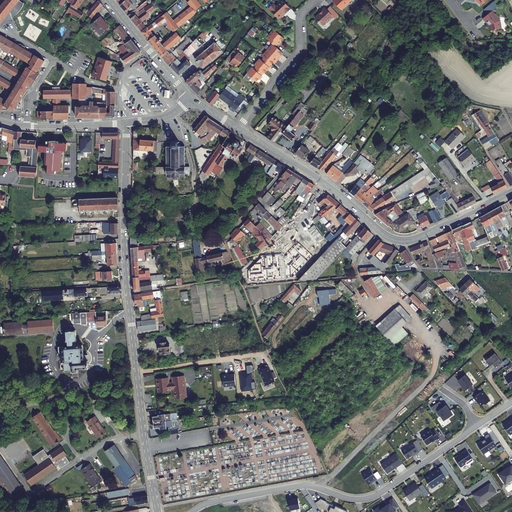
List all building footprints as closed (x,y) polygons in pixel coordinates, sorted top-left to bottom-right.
[(6,0),(0,8),(0,23),(2,25),(2,24),(4,26),(5,24),(6,23),(7,22),(9,21),(10,20),(11,20),(13,19),(14,18),(16,18),(15,16),(16,16),(18,14),(19,14),(21,12),(21,11),(23,9),(24,7),(25,5),(26,4),(26,3),(22,0),(6,0)] [(69,9),(82,18),(85,13),(77,7),(82,0),(92,0),(95,2),(97,0),(75,0),(73,4),(69,9)] [(100,0),(89,14),(93,18),(105,5),(100,0)] [(127,0),(122,5),(130,15),(139,8),(141,6),(139,4),(136,6),(135,4),(130,0),(127,0)] [(192,6),(174,21),(180,27),(183,25),(183,26),(195,17),(194,16),(197,13),(196,11),(203,6),(197,0),(196,0),(191,0),(189,2),(192,6)] [(292,8),(284,0),(282,0),(277,5),(275,3),(270,7),(280,19),(284,15),(284,14),(286,12),(287,13),(292,8)] [(334,0),(334,1),(342,9),(351,0),(334,0)] [(133,19),(138,25),(143,21),(151,15),(151,14),(152,13),(151,12),(160,5),(156,1),(142,12),(133,19)] [(341,16),(332,7),(329,10),(327,7),(323,11),(324,12),(323,13),(322,13),(318,17),(325,25),(335,16),(338,19),(341,16)] [(130,15),(133,19),(142,12),(139,8),(130,15)] [(493,11),(485,18),(489,22),(490,21),(492,24),(491,24),(491,25),(492,30),(503,29),(502,21),(500,19),(500,17),(497,14),(496,14),(493,11)] [(162,26),(167,22),(172,18),(168,12),(156,21),(159,25),(161,24),(162,26)] [(93,23),(102,34),(111,27),(102,16),(93,23)] [(213,24),(219,30),(222,26),(216,20),(213,24)] [(169,25),(174,32),(175,31),(176,31),(179,29),(179,28),(180,27),(174,21),(169,25)] [(143,32),(147,37),(153,32),(152,31),(156,28),(153,24),(143,32)] [(213,24),(207,30),(209,33),(212,31),(220,40),(223,37),(225,34),(222,31),(219,34),(218,33),(220,30),(219,30),(213,24)] [(121,39),(125,44),(132,39),(126,30),(122,25),(112,33),(113,35),(118,31),(123,38),(121,39)] [(272,37),(269,40),(274,43),(277,46),(279,43),(280,44),(285,37),(275,29),(270,35),(272,37)] [(149,39),(150,40),(156,36),(155,34),(153,32),(147,37),(149,39)] [(150,40),(163,56),(168,51),(182,39),(182,38),(183,37),(179,33),(178,34),(177,32),(164,44),(161,42),(164,40),(162,37),(159,39),(156,36),(150,40)] [(16,42),(3,33),(0,37),(0,46),(1,46),(0,47),(0,48),(3,50),(4,48),(10,52),(11,51),(16,42)] [(166,59),(172,66),(192,44),(195,41),(191,37),(172,54),(166,59)] [(217,43),(224,51),(229,44),(223,37),(220,40),(217,43)] [(143,51),(133,39),(132,39),(125,44),(121,47),(125,53),(121,55),(123,58),(133,51),(137,56),(142,53),(143,51)] [(38,72),(46,60),(16,42),(11,51),(31,63),(29,67),(38,72)] [(212,44),(211,45),(219,56),(224,51),(217,43),(216,42),(213,45),(212,44)] [(277,46),(274,43),(268,49),(279,59),(282,56),(281,55),(283,52),(277,46)] [(172,66),(180,75),(182,75),(192,66),(193,64),(189,59),(191,58),(191,57),(190,56),(197,51),(196,50),(197,49),(192,44),(172,66)] [(209,45),(205,48),(215,60),(219,56),(211,45),(210,46),(209,45)] [(91,53),(100,56),(108,59),(111,49),(104,47),(103,51),(93,47),(91,53)] [(202,52),(201,53),(210,64),(215,60),(205,48),(201,51),(202,52)] [(279,59),(268,49),(263,56),(265,57),(272,64),(273,64),(276,61),(277,62),(279,59)] [(235,50),(228,58),(232,61),(232,62),(238,67),(246,57),(240,52),(239,53),(235,50)] [(123,58),(129,62),(137,56),(133,51),(123,58)] [(163,56),(166,59),(172,54),(168,51),(163,56)] [(197,58),(205,68),(210,64),(201,53),(200,53),(196,56),(198,58),(197,58)] [(100,56),(94,75),(108,80),(114,61),(108,59),(100,56)] [(272,64),(265,57),(263,60),(261,58),(256,64),(258,66),(265,72),(265,73),(271,67),(270,66),(272,64)] [(22,79),(26,72),(6,60),(2,67),(22,79)] [(204,72),(208,76),(216,70),(213,67),(216,65),(215,63),(205,72),(204,72)] [(265,72),(258,66),(255,69),(254,67),(248,73),(258,81),(263,75),(265,72)] [(34,83),(35,83),(41,73),(38,72),(29,67),(26,72),(22,79),(31,85),(31,84),(32,83),(33,83),(34,83)] [(187,82),(192,86),(200,79),(202,82),(206,78),(200,72),(198,71),(188,80),(187,82)] [(0,84),(14,92),(18,86),(0,75),(0,84)] [(192,86),(199,94),(207,84),(205,82),(208,79),(207,77),(206,78),(202,82),(200,79),(192,86)] [(19,83),(28,89),(31,85),(22,79),(19,83)] [(25,109),(24,99),(29,91),(27,90),(28,89),(19,83),(18,86),(14,92),(9,101),(3,110),(12,110),(16,112),(17,110),(25,109)] [(88,105),(88,100),(89,87),(89,84),(75,83),(74,99),(81,99),(80,105),(88,105)] [(109,89),(94,86),(94,88),(89,87),(88,100),(92,100),(94,100),(94,92),(103,94),(103,101),(108,101),(108,105),(117,105),(117,91),(108,91),(109,89)] [(226,88),(222,95),(220,96),(233,106),(239,98),(232,93),(226,88)] [(73,89),(45,90),(45,98),(55,98),(62,98),(73,98),(73,89)] [(235,89),(232,93),(239,98),(242,94),(235,89)] [(217,91),(209,100),(214,104),(220,96),(222,95),(217,91)] [(233,106),(231,107),(236,111),(247,98),(242,94),(239,98),(233,106)] [(0,110),(1,111),(3,110),(9,101),(0,95),(0,110)] [(55,105),(56,105),(56,110),(39,110),(39,118),(63,118),(70,116),(70,117),(71,116),(71,112),(72,112),(72,105),(71,105),(62,105),(62,98),(55,98),(55,105)] [(94,100),(92,100),(91,117),(96,117),(96,108),(99,108),(100,101),(94,100)] [(96,117),(108,117),(108,105),(108,101),(103,101),(100,101),(99,108),(96,108),(96,117)] [(293,113),(296,116),(300,111),(303,108),(305,105),(301,103),(299,104),(297,108),(293,113)] [(77,117),(87,117),(88,105),(80,105),(76,105),(76,112),(77,112),(77,117)] [(117,116),(117,105),(108,105),(108,117),(115,118),(117,116)] [(483,129),(485,128),(490,124),(492,123),(483,109),(474,114),(483,129)] [(283,133),(292,141),(296,136),(293,134),(291,132),(292,130),(297,124),(296,123),(300,119),(302,120),(305,116),(304,115),(300,111),(296,116),(288,127),(283,133)] [(404,120),(407,115),(400,111),(397,116),(404,120)] [(465,117),(469,124),(473,121),(469,114),(465,117)] [(200,139),(206,136),(212,129),(207,126),(211,119),(206,115),(194,130),(196,132),(194,134),(200,139)] [(275,143),(283,133),(288,127),(274,117),(268,124),(272,128),(271,127),(271,131),(272,130),(266,137),(275,143)] [(224,128),(211,119),(207,126),(212,129),(206,136),(200,139),(203,143),(208,141),(217,132),(220,134),(224,128)] [(308,128),(313,131),(317,125),(313,122),(313,123),(313,122),(308,128)] [(492,139),(494,144),(500,140),(492,128),(490,124),(485,128),(490,136),(483,140),(484,143),(492,139)] [(466,135),(458,127),(446,140),(454,148),(458,143),(458,142),(460,140),(461,140),(466,135)] [(15,132),(4,129),(3,136),(8,138),(7,143),(10,144),(9,151),(13,151),(14,150),(15,132)] [(23,133),(15,132),(14,150),(26,151),(26,157),(30,158),(29,167),(20,167),(20,178),(37,179),(39,153),(39,149),(36,149),(37,142),(22,141),(23,133)] [(102,155),(101,161),(121,162),(123,134),(121,132),(110,132),(110,139),(110,144),(115,145),(115,152),(115,155),(110,155),(102,155)] [(310,139),(318,146),(321,142),(322,141),(320,140),(319,140),(313,135),(310,139)] [(147,151),(157,152),(157,141),(137,139),(137,136),(134,136),(133,159),(136,159),(136,157),(136,151),(147,151)] [(89,138),(83,138),(84,151),(94,151),(95,138),(93,138),(93,137),(89,137),(89,138)] [(430,143),(439,151),(442,148),(433,139),(430,143)] [(173,180),(173,186),(175,186),(178,185),(178,179),(180,177),(185,178),(185,179),(186,179),(186,178),(187,178),(187,177),(186,177),(186,173),(187,173),(191,174),(191,167),(186,167),(185,163),(186,163),(186,162),(185,162),(185,158),(186,158),(186,157),(185,157),(185,153),(186,153),(186,152),(185,152),(185,148),(186,148),(186,147),(185,147),(186,145),(184,145),(184,146),(181,146),(181,145),(180,144),(179,144),(179,142),(180,142),(180,141),(179,141),(179,140),(178,140),(177,141),(174,141),(174,140),(172,140),(172,141),(172,142),(173,142),(173,146),(172,146),(172,145),(171,145),(171,146),(167,146),(167,145),(166,145),(166,148),(165,148),(165,149),(166,149),(166,153),(165,153),(165,154),(166,154),(166,158),(165,158),(165,159),(166,159),(166,163),(165,163),(165,164),(166,164),(166,167),(156,167),(155,174),(166,174),(167,176),(166,176),(166,177),(167,177),(167,180),(173,180)] [(216,163),(223,167),(225,162),(230,155),(236,158),(240,152),(242,149),(243,148),(238,145),(239,144),(238,142),(237,141),(234,142),(234,144),(233,146),(225,141),(222,145),(226,148),(216,163)] [(46,147),(40,146),(39,149),(39,153),(46,153),(45,166),(48,166),(47,174),(56,174),(56,172),(63,172),(64,152),(67,152),(68,144),(58,143),(58,145),(55,145),(55,143),(47,142),(46,147)] [(320,152),(319,153),(322,156),(328,148),(321,142),(318,146),(319,147),(322,149),(320,152)] [(248,161),(251,163),(259,150),(250,144),(246,150),(249,152),(249,153),(252,154),(248,161)] [(337,145),(333,150),(339,154),(341,150),(344,152),(348,147),(346,145),(345,144),(341,150),(338,147),(339,146),(337,145)] [(226,148),(222,145),(221,145),(208,164),(213,168),(211,171),(218,176),(223,167),(216,163),(226,148)] [(295,153),(303,159),(309,151),(302,145),(295,153)] [(344,153),(349,157),(356,149),(351,145),(344,153)] [(469,163),(470,162),(472,160),(473,161),(477,157),(470,148),(459,156),(466,165),(469,163)] [(263,170),(267,173),(276,161),(259,150),(251,163),(255,166),(258,162),(259,162),(261,159),(268,163),(263,170)] [(333,150),(327,157),(332,162),(339,154),(333,150)] [(363,153),(362,152),(358,158),(355,161),(339,180),(342,183),(349,175),(357,174),(362,169),(366,173),(368,171),(372,171),(377,165),(366,156),(367,155),(364,152),(363,153)] [(312,162),(320,167),(326,158),(322,156),(319,153),(316,156),(316,157),(312,162)] [(441,162),(443,165),(451,160),(449,156),(441,162)] [(507,162),(504,156),(497,160),(501,166),(505,163),(506,162),(507,162)] [(320,167),(325,170),(332,162),(327,157),(326,158),(320,167)] [(329,173),(339,180),(355,161),(352,158),(348,163),(345,167),(340,164),(338,166),(335,164),(329,173)] [(506,179),(492,159),(487,162),(496,175),(497,175),(501,181),(500,181),(500,183),(493,186),(496,193),(509,186),(506,179)] [(443,165),(452,179),(460,173),(451,160),(443,165)] [(101,161),(101,163),(101,177),(121,178),(121,162),(101,161)] [(285,166),(276,161),(267,173),(271,176),(275,170),(276,169),(280,172),(285,166)] [(500,166),(511,183),(511,173),(506,165),(505,163),(501,166),(500,166)] [(215,180),(217,181),(219,179),(218,179),(225,169),(223,167),(218,176),(215,180)] [(279,190),(281,189),(282,187),(294,170),(290,167),(282,177),(285,179),(277,189),(279,190)] [(290,186),(292,187),(301,174),(294,170),(282,187),(281,189),(284,191),(285,189),(287,190),(290,186)] [(439,176),(443,182),(446,179),(439,171),(436,173),(439,176)] [(459,176),(464,182),(468,179),(463,173),(459,176)] [(294,195),(297,190),(306,177),(301,174),(292,187),(289,191),(294,195)] [(297,190),(302,193),(311,180),(306,177),(297,190)] [(367,183),(362,178),(352,191),(356,195),(367,183)] [(373,181),(370,179),(367,183),(356,195),(360,198),(368,191),(366,189),(373,181)] [(449,200),(458,213),(462,210),(479,201),(476,195),(475,195),(472,191),(470,192),(473,197),(463,202),(446,179),(443,182),(449,190),(454,197),(449,200)] [(197,185),(201,194),(206,194),(201,180),(196,181),(197,185)] [(305,194),(308,196),(309,194),(317,184),(311,180),(302,193),(298,199),(299,199),(298,201),(301,204),(304,199),(303,198),(305,194)] [(175,186),(180,195),(191,190),(187,181),(178,185),(175,186)] [(381,189),(375,184),(368,191),(360,198),(365,202),(381,189)] [(489,185),(482,188),(486,195),(490,194),(489,193),(492,192),(489,185)] [(381,189),(365,202),(369,206),(379,200),(387,194),(382,188),(381,189)] [(447,201),(449,200),(454,197),(449,190),(443,194),(441,191),(433,196),(440,207),(444,204),(443,202),(447,200),(447,201)] [(264,197),(268,202),(274,195),(275,195),(270,191),(264,197)] [(317,223),(323,218),(337,207),(341,202),(333,195),(328,191),(319,199),(323,204),(327,201),(330,204),(320,212),(321,213),(315,219),(317,223)] [(387,194),(379,200),(383,203),(382,204),(383,205),(396,197),(392,191),(387,194)] [(419,194),(423,204),(426,202),(431,200),(426,191),(419,194)] [(308,196),(304,202),(308,205),(309,206),(315,198),(309,194),(308,196)] [(268,202),(272,205),(278,198),(274,195),(268,202)] [(275,204),(279,208),(286,201),(283,197),(275,204)] [(80,209),(81,216),(84,216),(85,215),(85,213),(89,213),(89,215),(90,216),(97,215),(98,214),(98,213),(101,213),(101,214),(102,215),(110,215),(111,214),(111,212),(114,212),(114,215),(116,215),(116,212),(118,212),(118,199),(74,200),(73,201),(72,202),(72,203),(72,204),(72,205),(73,205),(74,205),(74,209),(80,209)] [(369,206),(374,211),(382,204),(383,203),(379,200),(369,206)] [(279,220),(261,202),(257,206),(280,230),(285,225),(279,220)] [(341,210),(344,213),(348,208),(341,202),(337,207),(323,218),(327,222),(330,220),(330,219),(341,210)] [(429,209),(426,202),(423,204),(422,204),(424,209),(422,210),(423,213),(419,215),(420,218),(423,223),(422,224),(422,225),(424,225),(424,226),(432,222),(428,214),(427,215),(426,211),(429,209)] [(404,211),(398,203),(387,208),(377,213),(391,225),(396,219),(400,214),(403,212),(404,211)] [(504,205),(498,208),(505,224),(511,222),(504,205)] [(277,212),(282,217),(285,214),(288,211),(283,206),(277,212)] [(396,222),(401,231),(420,218),(419,215),(415,207),(409,210),(410,211),(402,217),(400,214),(396,219),(397,221),(396,222)] [(346,224),(336,234),(339,238),(358,217),(348,208),(344,213),(340,218),(346,224)] [(505,224),(498,208),(492,211),(499,227),(505,224)] [(432,213),(436,222),(440,220),(436,212),(435,211),(432,213)] [(492,211),(488,213),(492,224),(494,229),(499,227),(492,211)] [(482,216),(490,235),(492,241),(494,245),(496,251),(506,247),(505,245),(499,247),(494,235),(495,234),(491,224),(492,224),(488,213),(482,216)] [(290,220),(285,214),(282,217),(279,220),(285,225),(290,220)] [(363,221),(358,217),(339,238),(344,242),(363,221)] [(258,225),(251,218),(246,223),(262,239),(258,242),(264,247),(272,238),(258,225)] [(474,220),(464,224),(470,240),(477,238),(476,235),(473,228),(476,226),(474,220)] [(275,235),(262,221),(258,225),(272,238),(275,235)] [(105,223),(106,234),(121,234),(120,223),(105,223)] [(467,242),(470,249),(473,248),(471,241),(470,240),(464,224),(455,229),(460,239),(464,237),(466,243),(467,242)] [(367,225),(358,235),(365,241),(374,231),(367,225)] [(232,235),(235,237),(240,242),(242,240),(242,239),(247,233),(242,228),(239,227),(232,235)] [(462,249),(454,230),(439,236),(441,241),(448,237),(447,236),(450,235),(451,236),(454,244),(452,245),(455,251),(457,251),(462,249)] [(322,251),(325,253),(339,238),(336,234),(333,232),(328,236),(332,240),(322,251)] [(365,241),(358,235),(348,247),(355,253),(357,250),(365,241)] [(478,238),(471,241),(473,248),(477,247),(477,246),(492,241),(490,235),(478,239),(478,238)] [(133,237),(134,262),(140,261),(147,261),(146,253),(146,246),(142,247),(141,243),(139,243),(139,237),(133,237)] [(236,247),(243,260),(248,257),(243,247),(241,245),(240,243),(240,242),(235,237),(232,240),(237,246),(236,247)] [(325,253),(300,279),(318,278),(348,246),(344,242),(339,238),(325,253)] [(386,242),(381,238),(371,250),(376,255),(381,249),(382,249),(384,248),(385,249),(387,247),(388,248),(391,244),(386,242)] [(447,249),(451,252),(455,251),(452,245),(450,239),(439,244),(435,245),(437,250),(446,247),(447,249)] [(412,248),(415,253),(427,249),(431,260),(436,259),(437,258),(430,241),(412,248)] [(108,243),(109,255),(119,254),(118,242),(108,243)] [(396,245),(391,244),(388,248),(387,247),(385,249),(384,248),(382,249),(390,253),(388,256),(393,260),(401,250),(396,245)] [(194,247),(197,271),(206,270),(205,264),(224,260),(225,263),(232,261),(228,251),(202,257),(201,246),(194,247)] [(497,252),(504,269),(510,267),(504,254),(508,253),(506,247),(496,251),(497,252)] [(403,251),(412,265),(417,262),(408,248),(403,251)] [(437,252),(439,258),(447,255),(445,249),(437,252)] [(445,264),(446,267),(462,268),(462,267),(468,265),(462,249),(457,251),(455,251),(451,252),(453,256),(457,255),(460,262),(451,262),(451,264),(445,264)] [(352,265),(356,266),(357,263),(362,254),(357,250),(355,253),(352,256),(355,259),(352,265)] [(109,255),(110,265),(120,265),(119,254),(109,255)] [(393,260),(388,256),(385,260),(384,261),(377,256),(374,261),(379,266),(384,270),(388,265),(389,265),(393,260)] [(430,261),(432,266),(439,267),(436,259),(431,260),(430,261)] [(134,266),(135,277),(152,276),(152,270),(141,271),(141,266),(134,266)] [(98,272),(99,280),(115,279),(114,271),(98,272)] [(382,275),(374,276),(384,292),(390,288),(382,275)] [(135,277),(136,290),(137,292),(143,291),(143,290),(142,282),(153,281),(152,276),(135,277)] [(377,296),(384,292),(374,276),(367,280),(377,296)] [(437,280),(445,290),(450,288),(456,286),(447,276),(437,280)] [(467,282),(476,291),(481,286),(472,277),(467,282)] [(158,280),(153,281),(142,282),(143,290),(155,288),(155,289),(159,288),(159,285),(166,284),(166,280),(158,280)] [(377,296),(367,280),(365,281),(366,283),(364,285),(365,288),(368,293),(371,298),(373,296),(374,298),(377,296)] [(418,290),(424,296),(435,286),(429,280),(418,290)] [(342,281),(339,284),(347,293),(350,296),(351,297),(355,294),(342,281)] [(475,297),(479,301),(482,297),(476,291),(467,282),(462,287),(463,288),(468,293),(469,294),(470,292),(475,297)] [(297,283),(285,296),(289,299),(294,293),(298,297),(301,294),(300,293),(303,290),(297,283)] [(99,291),(99,294),(111,294),(111,295),(124,294),(125,293),(124,286),(99,287),(99,291)] [(397,290),(401,294),(405,290),(401,286),(397,290)] [(76,292),(76,296),(90,295),(90,292),(89,288),(67,290),(67,293),(76,292)] [(321,296),(321,304),(332,303),(331,293),(337,293),(336,288),(319,290),(319,296),(321,296)] [(351,297),(355,302),(368,293),(365,288),(355,294),(351,297)] [(46,291),(46,298),(66,296),(66,290),(46,291)] [(401,294),(405,299),(409,294),(405,290),(401,294)] [(166,316),(163,291),(155,292),(155,291),(144,293),(145,302),(156,301),(158,301),(159,309),(156,309),(157,312),(153,313),(153,314),(154,318),(166,316)] [(183,292),(184,300),(192,299),(190,291),(183,292)] [(141,304),(142,307),(145,306),(145,302),(144,293),(136,294),(138,304),(141,304)] [(334,306),(337,309),(350,296),(347,293),(334,306)] [(412,297),(423,308),(425,306),(423,303),(424,302),(415,293),(412,297)] [(413,317),(402,305),(379,326),(396,345),(410,332),(404,326),(413,317)] [(83,323),(83,324),(90,324),(90,323),(98,322),(99,326),(109,325),(109,319),(110,318),(110,311),(75,313),(76,323),(83,323)] [(295,341),(300,346),(322,324),(311,313),(291,333),(297,339),(295,341)] [(264,334),(270,338),(286,317),(281,314),(275,322),(274,321),(264,334)] [(139,321),(140,330),(158,328),(157,319),(139,321)] [(29,331),(29,334),(54,332),(53,321),(28,322),(28,325),(23,326),(23,322),(4,324),(5,336),(24,334),(24,331),(29,331)] [(74,370),(74,376),(81,376),(80,369),(90,368),(90,360),(85,361),(85,355),(84,345),(75,346),(75,340),(78,340),(77,329),(67,330),(68,340),(69,340),(69,345),(61,346),(61,353),(65,353),(66,360),(64,360),(65,363),(66,363),(67,371),(74,370)] [(161,344),(162,354),(173,353),(172,351),(175,350),(174,349),(172,349),(172,343),(168,344),(165,344),(165,342),(162,343),(163,344),(161,344)] [(502,362),(495,353),(485,361),(490,366),(492,364),(495,368),(502,362)] [(176,388),(177,397),(183,396),(183,393),(188,392),(186,374),(174,376),(175,383),(171,383),(170,376),(158,378),(160,391),(172,390),(172,388),(176,388)] [(458,381),(466,390),(473,385),(465,375),(458,381)] [(490,400),(483,391),(474,397),(476,401),(477,400),(481,406),(484,403),(486,404),(490,400)] [(444,421),(453,415),(446,405),(443,407),(440,401),(431,407),(435,413),(437,411),(444,421)] [(56,430),(43,411),(35,416),(54,444),(63,438),(57,429),(56,430)] [(114,419),(110,412),(106,415),(109,419),(111,422),(114,419)] [(154,415),(155,421),(173,419),(173,412),(160,413),(161,415),(154,415)] [(89,420),(100,437),(108,431),(102,423),(100,419),(97,415),(89,420)] [(102,423),(109,419),(106,415),(100,419),(102,423)] [(511,417),(510,419),(510,420),(507,422),(507,421),(502,424),(509,434),(511,431),(511,417)] [(155,421),(156,427),(162,426),(162,427),(172,426),(172,423),(172,421),(173,421),(180,420),(180,418),(173,419),(155,421)] [(430,430),(421,436),(427,445),(434,440),(439,437),(434,430),(431,432),(430,430)] [(477,444),(483,454),(496,445),(488,434),(484,436),(486,439),(482,442),(482,441),(477,444)] [(423,449),(417,440),(413,443),(419,452),(423,449)] [(401,451),(407,459),(412,456),(414,454),(415,455),(419,452),(413,443),(401,451)] [(126,461),(115,445),(106,451),(116,467),(119,465),(126,461)] [(67,455),(61,446),(51,454),(52,456),(49,457),(48,456),(44,449),(33,457),(39,465),(24,475),(32,485),(57,468),(56,467),(55,465),(57,463),(58,465),(61,468),(70,462),(66,456),(67,455)] [(0,472),(14,493),(24,486),(0,450),(0,472)] [(473,461),(466,450),(461,454),(459,456),(459,455),(454,458),(460,467),(466,463),(467,465),(473,461)] [(402,463),(396,454),(381,464),(387,474),(394,469),(393,469),(395,468),(402,463)] [(119,465),(114,469),(126,487),(138,479),(126,461),(119,465)] [(86,462),(79,467),(81,470),(84,468),(96,485),(93,487),(95,491),(102,486),(100,482),(104,480),(92,463),(88,465),(86,462)] [(511,467),(511,468),(510,466),(506,469),(507,469),(499,475),(502,479),(503,479),(506,483),(510,480),(511,481),(511,480),(511,467)] [(446,479),(439,468),(435,470),(435,471),(432,473),(432,474),(430,475),(425,478),(432,489),(446,479)] [(374,482),(377,480),(370,469),(362,475),(368,484),(371,482),(372,483),(374,481),(374,482)] [(422,492),(415,482),(409,486),(410,487),(403,491),(409,500),(422,492)] [(497,493),(490,483),(486,485),(487,486),(473,495),(480,505),(497,493)] [(132,491),(131,487),(97,493),(98,495),(98,496),(110,494),(110,495),(132,491)] [(149,494),(130,497),(131,504),(150,501),(149,494)] [(292,499),(292,498),(288,498),(290,510),(300,508),(298,498),(292,499)] [(399,507),(393,498),(388,502),(389,504),(381,510),(379,507),(374,511),(395,511),(394,510),(399,507)] [(321,499),(315,503),(320,510),(322,509),(329,511),(346,511),(347,511),(341,508),(341,509),(326,502),(326,501),(321,499)] [(471,511),(464,501),(459,505),(461,507),(454,511),(451,511),(471,511)]
